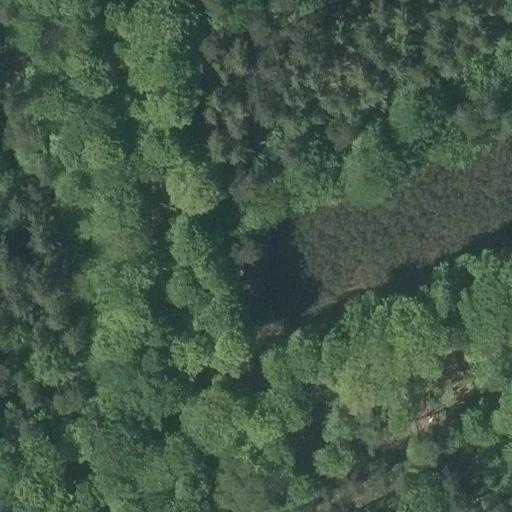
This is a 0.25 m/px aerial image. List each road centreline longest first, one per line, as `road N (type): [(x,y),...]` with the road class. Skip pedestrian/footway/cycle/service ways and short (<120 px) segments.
road 1 (track): [(202,438),(95,0)]
road 2 (track): [(511,324),(202,438)]
road 3 (track): [(202,438),(4,511)]
